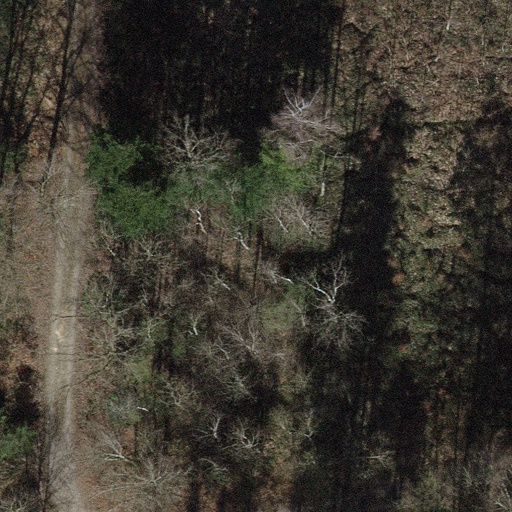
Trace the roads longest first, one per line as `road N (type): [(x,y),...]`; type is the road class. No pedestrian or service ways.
road 1 (track): [(66,511),(57,348),(80,0)]
road 2 (track): [(511,475),(352,511)]
